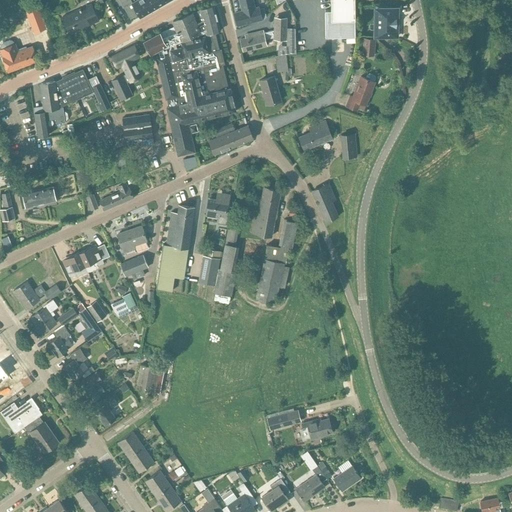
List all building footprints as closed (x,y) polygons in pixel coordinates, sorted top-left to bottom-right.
[(137,0),(136,1),(134,0),(132,0),(131,0),(120,0),(131,18),(138,14),(140,18),(159,7),(155,0),(137,0)] [(331,0),(332,7),(320,7),(321,36),(357,35),(355,0),(331,0)] [(99,21),(95,11),(91,4),(62,17),(70,34),(99,21)] [(220,31),(215,10),(214,6),(200,9),(200,10),(192,14),(192,13),(173,21),(175,26),(168,29),(170,35),(163,38),(160,32),(144,41),(151,53),(155,51),(157,57),(156,58),(166,99),(167,99),(169,107),(167,107),(178,155),(195,151),(191,133),(198,131),(196,124),(189,125),(188,122),(236,111),(230,88),(229,89),(223,64),(225,63),(221,49),(219,49),(215,32),(220,31)] [(258,7),(245,11),(235,13),(238,25),(261,19),(258,7)] [(367,31),(378,31),(379,36),(388,35),(387,9),(366,9),(367,31)] [(41,13),(32,16),(37,30),(46,27),(41,13)] [(267,45),(265,40),(274,38),(274,40),(287,40),(287,17),(275,17),(275,30),(263,33),(263,31),(247,34),(248,38),(240,39),(243,51),(267,45)] [(373,55),(375,40),(365,39),(363,54),(373,55)] [(1,53),(5,63),(8,72),(38,61),(33,46),(27,48),(26,46),(18,49),(16,44),(15,44),(14,42),(12,41),(9,40),(2,43),(2,44),(1,46),(2,49),(0,50),(1,53)] [(140,56),(139,54),(134,45),(112,57),(117,67),(124,64),(126,69),(125,70),(127,73),(112,81),(122,99),(131,94),(125,81),(129,79),(130,82),(141,76),(135,64),(132,66),(130,61),(140,56)] [(283,55),(276,56),(278,72),(288,71),(286,54),(283,55)] [(304,69),(312,68),(311,56),(291,57),(292,75),(305,74),(304,69)] [(60,100),(62,106),(93,92),(83,70),(55,82),(58,101),(60,100)] [(367,74),(366,78),(361,76),(353,96),(350,95),(346,106),(357,110),(360,102),(366,105),(375,82),(374,82),(376,78),(375,75),(370,73),(367,74)] [(456,74),(453,84),(454,84),(460,86),(463,75),(456,74)] [(274,76),(269,78),(260,80),(267,104),(281,100),(274,76)] [(58,101),(55,82),(41,84),(45,112),(34,113),(38,136),(49,135),(47,120),(55,118),(56,123),(65,121),(65,120),(67,120),(69,118),(68,113),(66,112),(64,112),(63,106),(59,107),(62,106),(60,100),(58,101)] [(111,107),(100,83),(92,87),(99,102),(95,103),(99,112),(111,107)] [(117,94),(108,98),(115,115),(124,112),(117,94)] [(122,118),(125,141),(152,137),(149,115),(122,118)] [(325,120),(309,127),(311,132),(299,137),(305,150),(333,138),(325,120)] [(232,123),(214,130),(216,136),(234,129),(232,123)] [(253,139),(248,125),(230,133),(235,146),(253,139)] [(166,136),(164,126),(157,127),(158,137),(166,136)] [(235,146),(230,133),(210,141),(215,154),(235,146)] [(355,134),(341,135),(343,157),(357,156),(355,134)] [(133,198),(129,189),(129,188),(128,188),(126,183),(119,186),(121,192),(101,201),(105,210),(133,198)] [(339,216),(332,201),(336,199),(329,184),(312,191),(325,222),(339,216)] [(19,195),(20,199),(22,208),(56,200),(55,195),(57,194),(55,187),(53,187),(53,186),(19,195)] [(280,190),(264,187),(262,197),(259,197),(252,232),(272,236),(280,190)] [(12,208),(9,193),(2,194),(4,200),(1,201),(3,209),(1,210),(3,220),(14,218),(12,208)] [(209,199),(207,212),(206,216),(218,218),(217,223),(225,225),(227,215),(226,215),(228,204),(229,194),(222,193),(221,199),(217,198),(216,200),(209,199)] [(98,208),(93,195),(87,197),(92,210),(98,208)] [(298,202),(290,202),(290,215),(297,216),(298,202)] [(156,289),(173,292),(175,277),(184,279),(195,207),(179,205),(178,213),(171,212),(166,245),(163,244),(156,289)] [(215,286),(214,293),(231,296),(235,271),(234,271),(239,247),(236,246),(241,219),(230,217),(220,268),(219,268),(215,286)] [(290,268),(285,266),(286,259),(285,259),(288,246),(292,247),(297,222),(284,219),(278,246),(266,245),(265,257),(256,298),(276,302),(279,287),(285,289),(290,268)] [(147,241),(141,226),(118,234),(124,252),(135,248),(134,245),(147,241)] [(104,263),(102,259),(98,250),(92,253),(90,248),(79,253),(85,266),(88,272),(98,268),(98,266),(104,263)] [(218,268),(221,252),(209,249),(208,256),(205,255),(203,255),(198,282),(215,286),(219,268),(218,268)] [(65,265),(69,274),(71,278),(77,275),(77,274),(82,272),(80,268),(85,266),(79,253),(69,257),(71,262),(65,265)] [(148,266),(147,264),(143,255),(121,265),(126,276),(131,273),(134,280),(145,275),(142,268),(148,266)] [(258,280),(260,263),(250,262),(249,278),(258,280)] [(25,304),(27,307),(39,299),(37,296),(31,288),(32,288),(38,284),(50,275),(45,268),(45,267),(26,280),(25,278),(11,288),(14,291),(17,296),(18,298),(23,305),(25,304)] [(301,275),(298,278),(306,285),(308,283),(301,275)] [(44,290),(41,284),(34,288),(39,299),(46,296),(48,299),(60,292),(56,284),(44,290)] [(117,291),(124,294),(127,287),(120,284),(117,291)] [(123,297),(129,309),(136,306),(131,293),(123,297)] [(52,300),(44,306),(45,308),(31,317),(36,324),(36,323),(43,332),(56,323),(52,317),(55,314),(53,311),(57,308),(52,300)] [(87,307),(97,322),(107,316),(96,301),(87,307)] [(78,305),(78,309),(80,313),(81,312),(86,309),(82,303),(78,305)] [(63,324),(78,314),(76,312),(73,307),(58,318),(63,324)] [(85,309),(78,314),(82,318),(79,320),(86,329),(82,332),(88,341),(89,340),(102,331),(96,323),(86,309),(85,309)] [(58,337),(49,343),(58,356),(62,352),(71,347),(73,345),(67,337),(70,335),(64,327),(63,327),(55,333),(58,337)] [(113,347),(104,353),(109,360),(120,358),(113,347)] [(74,379),(82,373),(88,368),(84,361),(79,365),(78,364),(86,358),(85,357),(87,356),(84,351),(82,352),(80,349),(71,355),(74,360),(65,366),(74,379)] [(0,381),(9,376),(0,363),(0,381)] [(136,389),(154,392),(160,393),(164,370),(158,369),(158,368),(140,365),(139,374),(134,373),(131,387),(136,388),(136,389)] [(90,402),(100,395),(105,391),(99,383),(102,381),(96,372),(87,379),(90,383),(81,389),(90,402)] [(126,383),(120,387),(123,393),(129,389),(126,383)] [(118,404),(112,395),(102,402),(105,406),(97,412),(106,424),(115,418),(110,409),(118,404)] [(24,426),(39,416),(42,414),(31,398),(15,410),(11,404),(0,412),(15,433),(24,426)] [(295,411),(267,418),(270,429),(298,422),(295,411)] [(36,440),(50,430),(45,422),(44,422),(39,416),(24,426),(29,433),(31,432),(36,440)] [(303,428),(300,429),(303,440),(310,438),(311,438),(312,439),(319,437),(319,435),(332,432),(328,419),(321,421),(313,423),(313,421),(303,423),(302,424),(303,428)] [(161,434),(152,421),(144,426),(154,440),(161,434)] [(59,442),(50,430),(36,440),(45,452),(59,442)] [(129,457),(144,447),(133,431),(118,442),(129,457)] [(144,447),(129,457),(139,473),(154,462),(144,447)] [(316,464),(322,460),(315,448),(309,451),(316,464)] [(323,462),(317,466),(326,479),(332,475),(326,467),(323,462)] [(334,478),(342,491),(361,478),(357,472),(357,471),(356,469),(355,470),(352,465),(334,478)] [(181,466),(175,471),(169,474),(173,480),(179,477),(185,472),(184,471),(186,470),(183,466),(181,467),(181,466)] [(316,474),(295,488),(301,497),(304,501),(325,487),(322,482),(326,479),(317,466),(312,469),(316,474)] [(243,469),(237,472),(244,482),(250,478),(243,469)] [(160,470),(153,475),(145,481),(156,496),(171,486),(160,470)] [(282,480),(281,478),(270,485),(273,489),(262,497),(271,510),(282,503),(283,504),(289,500),(285,495),(290,491),(282,480)] [(205,487),(201,481),(196,484),(201,490),(205,487)] [(85,509),(100,499),(89,483),(74,494),(85,509)] [(171,486),(156,496),(166,511),(181,501),(171,486)] [(224,500),(228,505),(232,511),(249,511),(254,508),(252,504),(256,501),(247,487),(241,491),(244,494),(238,498),(234,493),(224,500)] [(208,490),(204,491),(202,492),(207,499),(201,504),(204,508),(198,511),(217,511),(222,509),(214,498),(208,490)] [(441,498),(439,507),(457,511),(459,501),(441,498)] [(502,507),(500,508),(498,498),(480,502),(482,511),(494,510),(494,511),(500,511),(503,511),(502,507)] [(68,511),(59,499),(49,506),(52,511),(68,511)] [(109,511),(100,499),(85,509),(86,511),(109,511)]
